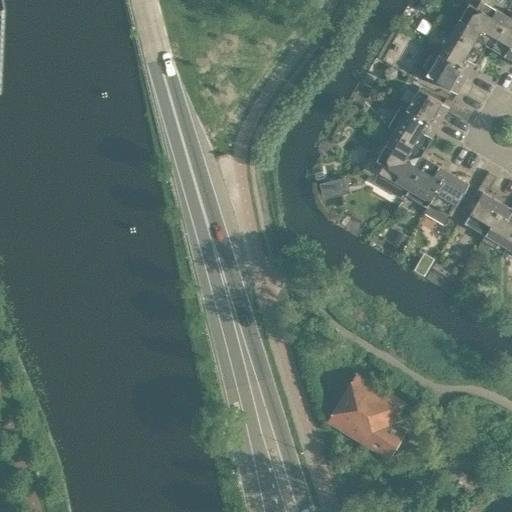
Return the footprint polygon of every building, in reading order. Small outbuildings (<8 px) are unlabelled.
[(422,0),(421,0),(417,8),(425,13),(430,5),(422,0)] [(463,0),(469,3),(452,32),(451,32),(482,50),(486,44),(477,7),(480,1),(478,0),(463,0)] [(511,17),(510,17),(481,0),(478,0),(480,1),(477,7),(486,44),(492,48),(511,17)] [(511,13),(510,17),(511,17),(492,48),(511,59),(511,13)] [(452,32),(446,29),(434,50),(439,53),(470,71),(482,50),(451,32),(452,32)] [(439,53),(429,69),(424,66),(419,76),(431,83),(434,79),(457,92),(470,71),(439,53)] [(446,98),(444,102),(419,88),(406,108),(406,109),(437,127),(447,110),(454,114),(459,105),(446,98)] [(406,108),(401,105),(388,127),(394,130),(425,148),(437,127),(406,109),(406,108)] [(464,120),(469,112),(459,105),(454,114),(464,120)] [(394,130),(376,159),(371,156),(367,163),(380,170),(384,164),(421,154),(425,148),(394,130)] [(380,172),(409,188),(409,189),(427,158),(421,154),(384,164),(380,170),(367,163),(363,169),(376,177),(380,172)] [(409,188),(406,194),(427,206),(448,170),(427,158),(409,189),(409,188)] [(448,219),(452,222),(460,209),(456,206),(469,183),(448,170),(427,206),(424,212),(445,224),(448,219)] [(497,176),(488,171),(482,181),(491,186),(497,176)] [(344,177),(337,179),(340,189),(347,187),(344,177)] [(475,194),(479,197),(465,222),(485,234),(486,234),(504,203),(487,193),(491,186),(482,181),(475,194)] [(485,234),(482,239),(504,252),(507,247),(507,246),(511,237),(511,208),(504,203),(486,234),(485,234)] [(400,230),(393,241),(401,246),(408,235),(400,230)] [(419,259),(413,269),(424,275),(430,266),(419,259)] [(490,289),(487,300),(496,302),(499,291),(490,289)] [(356,373),(354,377),(327,421),(389,458),(406,431),(394,424),(406,403),(356,373)]
